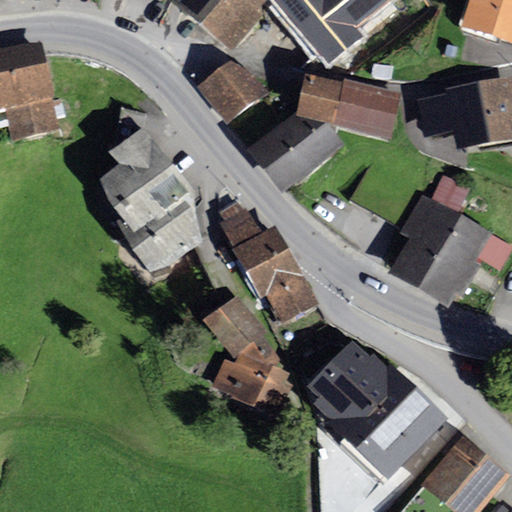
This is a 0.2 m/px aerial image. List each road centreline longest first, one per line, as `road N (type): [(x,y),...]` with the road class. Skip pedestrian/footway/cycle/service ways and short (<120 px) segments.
road 1 (tertiary): [(332,263),(132,50),(73,30),(0,34)]
road 2 (residential): [(332,263),(318,281),(323,298),(438,379),(511,452)]
road 3 (tertiary): [(511,341),(440,320),(332,263)]
